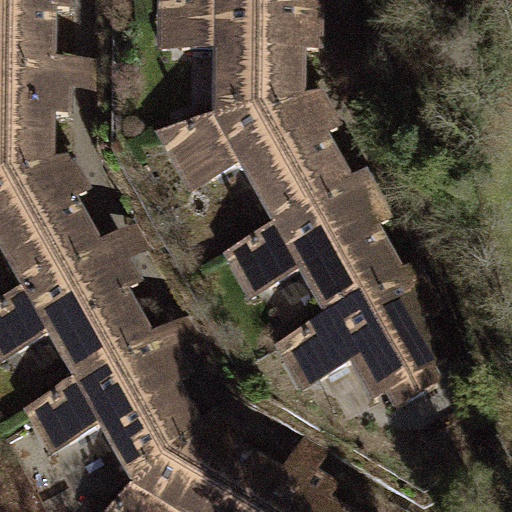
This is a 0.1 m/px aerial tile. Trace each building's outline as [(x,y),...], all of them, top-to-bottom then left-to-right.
[(0,0),(0,66),(53,68),(54,11),(71,11),(70,0),(0,0)] [(215,0),(216,10),(309,11),(309,0),(215,0)] [(216,68),(214,132),(309,109),(308,68),(325,68),(325,12),(309,11),(216,10),(163,9),(163,66),(216,68)] [(0,176),(52,165),(52,117),(69,117),(69,91),(90,91),(101,91),(101,66),(90,67),(53,68),(0,66),(0,176)] [(242,184),(276,237),(352,192),(330,154),(347,142),(325,105),(309,109),(214,132),(155,146),(195,209),(242,184)] [(0,241),(27,291),(40,284),(41,285),(100,252),(73,204),(88,194),(73,169),(59,177),(52,165),(0,176),(0,241)] [(298,290),(325,334),(405,287),(380,246),(400,234),(369,182),(352,192),(276,237),(225,268),(254,317),(298,290)] [(52,336),(79,383),(93,376),(94,378),(153,345),(124,295),(139,286),(127,264),(144,255),(154,249),(142,228),(133,234),(100,252),(41,285),(40,284),(27,291),(0,306),(0,356),(4,363),(52,336)] [(419,278),(405,287),(325,334),(276,364),(303,409),(350,380),(374,420),(386,412),(397,431),(444,403),(435,387),(455,375),(432,336),(449,326),(419,278)] [(104,427),(137,486),(149,476),(150,478),(200,430),(177,386),(191,378),(179,356),(195,346),(205,341),(193,320),(184,325),(153,345),(94,378),(93,376),(79,383),(31,411),(55,454),(104,427)] [(266,511),(285,480),(238,452),(246,436),(220,422),(212,436),(200,430),(150,478),(149,476),(137,486),(111,511),(266,511)] [(303,450),(285,480),(266,511),(339,511),(328,505),(337,490),(315,477),(325,461),(331,451),(309,439),(303,450)]
